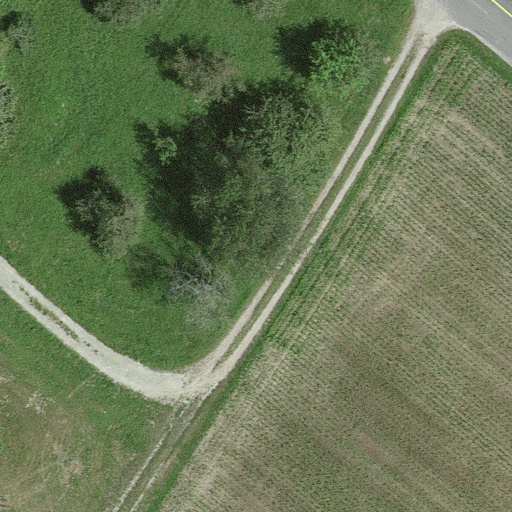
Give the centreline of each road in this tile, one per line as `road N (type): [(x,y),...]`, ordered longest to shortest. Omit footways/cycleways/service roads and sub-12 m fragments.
road 1 (track): [(125,511),(457,0)]
road 2 (track): [(0,269),(126,382),(191,410)]
